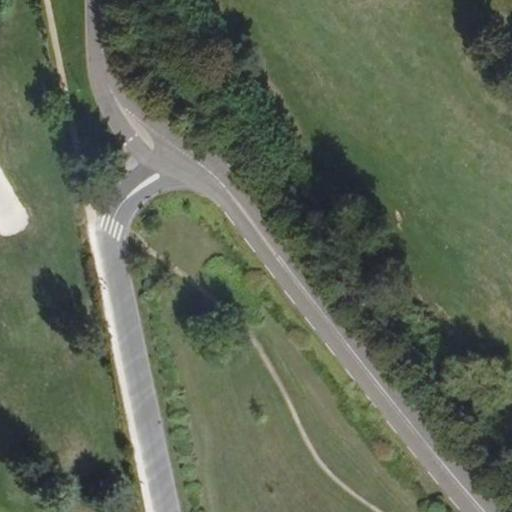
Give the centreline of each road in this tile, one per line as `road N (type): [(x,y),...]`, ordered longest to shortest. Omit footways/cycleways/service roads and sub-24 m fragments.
road 1 (tertiary): [(481,511),(219,183),(180,156)]
road 2 (unclassified): [(180,156),(135,189),(113,230),(168,511)]
road 3 (tertiary): [(97,0),(100,62),(113,104),(139,132),(180,156)]
